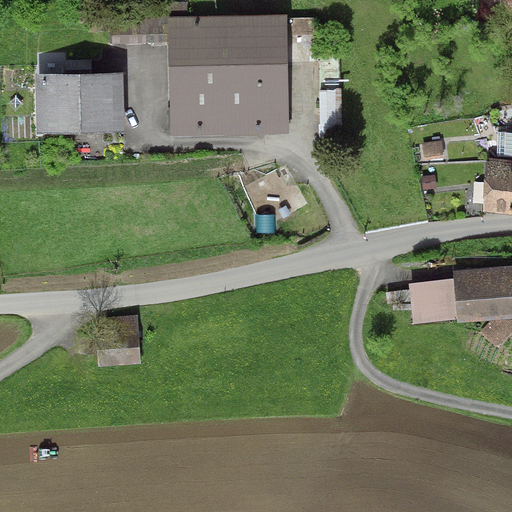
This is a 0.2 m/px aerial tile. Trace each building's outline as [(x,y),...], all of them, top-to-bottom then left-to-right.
[(511,0),(503,0),(511,13),(511,0)] [(168,16),(171,135),(290,134),(288,34),(287,19),(287,15),(168,16)] [(314,18),(287,19),(288,34),(315,34),(314,18)] [(125,72),(37,74),(38,132),(125,131),(125,72)] [(320,89),(320,144),(342,144),(342,89),(320,89)] [(511,132),(499,132),(497,156),(511,156),(511,132)] [(442,141),(423,143),(424,160),(444,158),(442,141)] [(511,214),(511,160),(486,158),(483,211),(511,214)] [(435,174),(422,176),(424,190),(437,188),(435,174)] [(511,265),(454,270),(454,278),(457,319),(457,323),(490,320),(511,319),(511,265)] [(457,319),(454,278),(409,284),(413,324),(457,319)] [(137,314),(95,317),(98,368),(141,364),(137,314)] [(511,319),(490,320),(481,331),(499,348),(511,334),(511,319)]
